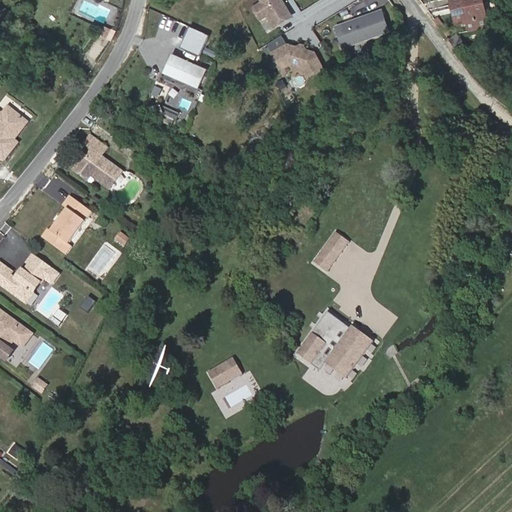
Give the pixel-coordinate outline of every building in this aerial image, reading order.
[(281,0),(260,0),(261,1),(252,7),(259,18),(266,14),(273,26),(290,16),(281,0)] [(462,13),(456,14),(457,23),(467,21),(488,16),(483,0),(452,0),(454,6),(460,5),(462,13)] [(460,5),(454,6),(456,14),(462,13),(460,5)] [(379,9),(334,27),(342,47),(387,29),(379,9)] [(432,16),(444,33),(448,30),(436,13),(432,16)] [(470,31),(493,27),(491,15),(488,16),(467,21),(470,31)] [(196,49),(206,28),(186,19),(177,40),(196,49)] [(457,34),(450,39),(455,46),(462,41),(457,34)] [(283,36),(266,46),(271,53),(270,53),(280,71),(290,65),(302,69),(307,79),(325,69),(315,52),(287,44),(283,36)] [(471,43),(467,44),(465,45),(463,47),(463,51),(465,54),(469,55),(472,54),(474,52),(475,48),(473,46),(471,43)] [(200,88),(209,69),(173,53),(164,72),(200,88)] [(281,80),(274,83),(278,90),(284,87),(281,80)] [(159,99),(156,106),(164,109),(167,103),(159,99)] [(19,140),(15,137),(13,136),(15,133),(18,133),(27,122),(32,115),(13,100),(8,107),(2,114),(0,116),(0,156),(1,154),(5,157),(19,140)] [(85,154),(74,170),(88,180),(92,175),(110,189),(123,171),(102,156),(108,148),(91,135),(85,144),(90,148),(93,150),(89,157),(85,154)] [(48,228),(42,236),(67,254),(72,246),(69,244),(93,212),(70,195),(63,205),(68,209),(52,231),(48,228)] [(314,259),(328,269),(350,238),(335,228),(314,259)] [(52,283),(59,273),(34,254),(28,262),(30,264),(26,270),(23,268),(16,278),(10,274),(13,270),(0,260),(0,281),(26,302),(45,277),(52,283)] [(426,287),(409,281),(406,288),(423,295),(426,287)] [(92,315),(100,304),(92,298),(84,309),(92,315)] [(0,353),(5,357),(12,349),(9,346),(15,339),(18,341),(25,331),(21,328),(21,327),(18,324),(17,325),(13,322),(15,319),(0,308),(0,353)] [(349,377),(371,345),(349,330),(351,327),(327,311),(298,355),(322,371),(327,363),(349,377)] [(15,319),(13,322),(17,325),(18,324),(21,327),(21,328),(25,331),(18,341),(24,346),(33,333),(15,319)] [(234,358),(208,372),(217,388),(243,374),(234,358)] [(49,388),(40,381),(36,386),(45,393),(49,388)] [(415,388),(409,394),(413,399),(420,392),(415,388)]
